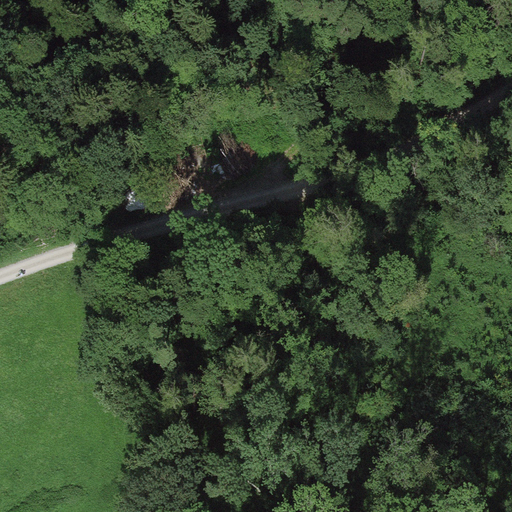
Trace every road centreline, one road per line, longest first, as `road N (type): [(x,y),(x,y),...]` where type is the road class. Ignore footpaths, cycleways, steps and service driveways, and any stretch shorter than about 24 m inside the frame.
road 1 (track): [(0,279),(302,203),(481,131),(511,108)]
road 2 (track): [(302,203),(392,128),(478,10),(476,0)]
